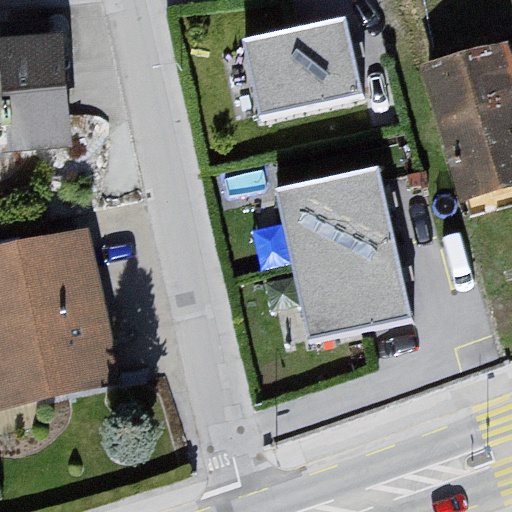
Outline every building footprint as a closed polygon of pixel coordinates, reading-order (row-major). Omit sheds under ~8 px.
[(346,7),(243,29),(260,112),(363,91),(346,7)] [(48,25),(0,28),(0,155),(64,154),(48,25)] [(511,89),(501,49),(411,74),(455,212),(511,201),(511,89)] [(382,158),(273,177),(280,217),(254,222),(261,262),(295,255),(309,332),(410,315),(382,158)] [(79,238),(0,253),(0,413),(115,393),(79,238)]
